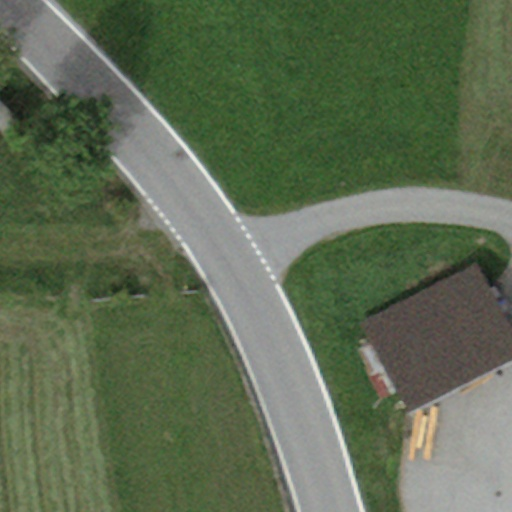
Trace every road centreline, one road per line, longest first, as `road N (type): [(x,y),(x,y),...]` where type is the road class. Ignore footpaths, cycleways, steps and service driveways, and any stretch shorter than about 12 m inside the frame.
road 1 (tertiary): [(317,511),(222,251),(0,2)]
road 2 (track): [(204,231),(0,248)]
